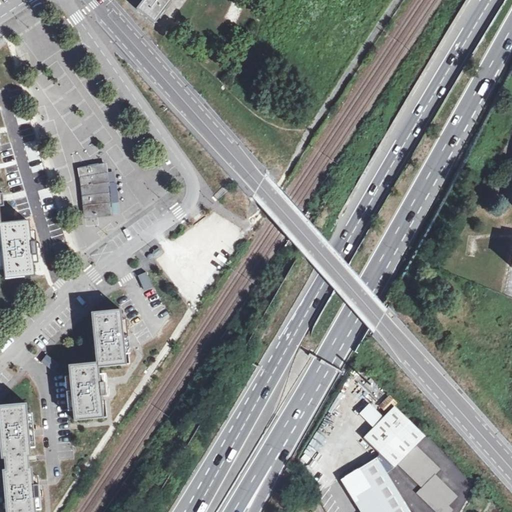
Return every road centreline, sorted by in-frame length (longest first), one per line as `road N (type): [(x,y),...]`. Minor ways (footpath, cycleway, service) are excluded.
road 1 (tertiary): [(511,469),(96,0)]
road 2 (residential): [(77,0),(80,18),(195,189),(179,214),(73,288),(0,366)]
road 3 (trunk): [(490,0),(272,371)]
road 4 (trunk): [(326,357),(511,29)]
road 5 (trunk): [(234,511),(326,357)]
road 6 (trunk): [(254,511),(326,357)]
road 7 (trunk): [(272,371),(181,511)]
road 8 (trunk): [(272,371),(194,511)]
road 9 (unknown): [(87,278),(61,137)]
